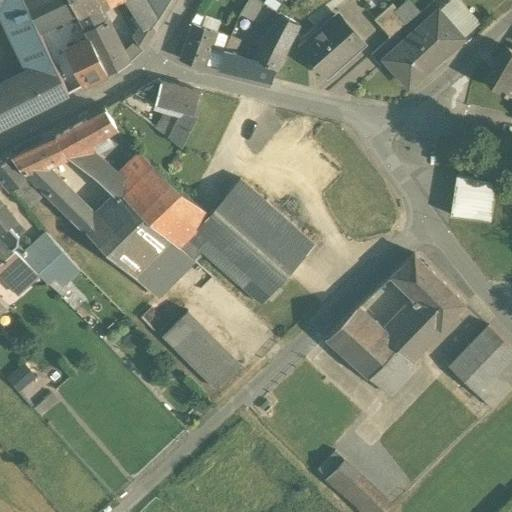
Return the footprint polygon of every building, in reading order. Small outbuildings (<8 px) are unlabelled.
[(0,0),(0,11),(5,21),(29,9),(24,0),(0,0)] [(24,0),(29,9),(38,32),(75,14),(68,0),(24,0)] [(68,0),(75,14),(76,16),(98,5),(108,0),(68,0)] [(127,0),(146,28),(132,37),(143,50),(144,48),(156,31),(151,25),(167,0),(127,0)] [(269,29),(279,13),(256,0),(249,0),(240,14),(269,29)] [(392,4),(374,20),(389,38),(390,38),(407,22),(392,4)] [(129,63),(98,5),(76,16),(89,39),(107,74),(129,63)] [(29,9),(5,21),(30,73),(38,90),(46,105),(68,94),(61,79),(38,32),(29,9)] [(279,13),(269,29),(261,45),(282,55),(298,25),(279,13)] [(336,16),(300,48),(326,78),(362,46),(336,16)] [(398,47),(384,59),(385,60),(408,86),(462,38),(450,25),(438,35),(426,22),(398,47)] [(216,33),(193,24),(180,61),(204,69),(216,33)] [(389,38),(370,55),(379,65),(385,60),(384,59),(398,47),(390,38),(389,38)] [(107,74),(89,39),(66,50),(74,67),(75,67),(84,85),(107,74)] [(235,47),(227,44),(224,51),(233,54),(235,47)] [(253,61),(245,76),(269,82),(282,55),(261,45),(253,61)] [(511,50),(508,48),(500,61),(501,62),(489,83),(487,82),(486,84),(506,95),(507,93),(511,96),(511,50)] [(233,54),(224,51),(218,70),(231,73),(236,55),(233,54)] [(253,61),(236,55),(231,73),(245,76),(253,61)] [(30,73),(12,83),(20,100),(28,114),(46,105),(38,90),(30,73)] [(155,81),(135,93),(148,101),(155,104),(160,83),(155,81)] [(12,83),(0,88),(0,128),(28,114),(20,100),(12,83)] [(199,92),(160,83),(155,104),(153,109),(165,112),(163,119),(155,129),(181,148),(197,117),(193,115),(199,92)] [(148,101),(135,93),(119,103),(139,117),(148,101)] [(105,111),(55,138),(65,156),(76,165),(89,153),(108,142),(103,134),(116,127),(105,111)] [(60,181),(44,165),(52,161),(65,156),(55,138),(12,158),(25,174),(25,173),(47,194),(60,181)] [(119,175),(97,155),(94,158),(89,153),(76,165),(97,180),(118,200),(121,196),(131,187),(119,175)] [(180,191),(139,153),(119,175),(131,187),(121,196),(177,246),(208,214),(180,191)] [(27,179),(11,159),(0,163),(0,177),(11,192),(27,179)] [(496,180),(455,175),(450,219),(490,224),(496,180)] [(44,196),(27,179),(11,192),(28,209),(44,196)] [(240,180),(209,214),(208,214),(177,246),(192,261),(193,262),(202,253),(261,305),(314,246),(240,180)] [(98,220),(60,181),(47,194),(66,214),(65,214),(85,232),(98,220)] [(177,246),(121,196),(118,200),(98,220),(85,232),(140,283),(177,246)] [(15,222),(0,203),(0,234),(8,228),(15,222)] [(19,239),(8,228),(0,234),(0,237),(12,250),(17,246),(19,239)] [(68,258),(46,234),(33,245),(54,270),(58,266),(68,258)] [(0,264),(14,252),(12,250),(0,237),(0,264)] [(54,270),(33,245),(23,253),(19,257),(41,280),(54,270)] [(23,253),(17,246),(12,250),(14,252),(19,257),(23,253)] [(192,261),(177,246),(140,283),(155,298),(192,261)] [(465,304),(414,255),(391,275),(416,300),(412,304),(440,330),(465,304)] [(79,271),(68,258),(58,266),(69,281),(79,271)] [(153,324),(217,390),(239,368),(175,303),(153,324)] [(440,330),(412,304),(383,334),(397,348),(410,361),(440,330)] [(383,334),(355,307),(326,338),(368,377),(397,348),(383,334)] [(511,387),(511,349),(488,326),(448,367),(491,409),(511,387)] [(418,368),(410,361),(397,348),(368,377),(389,397),(418,368)] [(24,391),(40,373),(26,360),(10,378),(24,391)] [(53,394),(37,408),(44,415),(59,401),(53,394)] [(335,452),(317,470),(326,478),(344,460),(335,452)] [(384,511),(393,504),(344,460),(326,478),(361,511),(384,511)]
